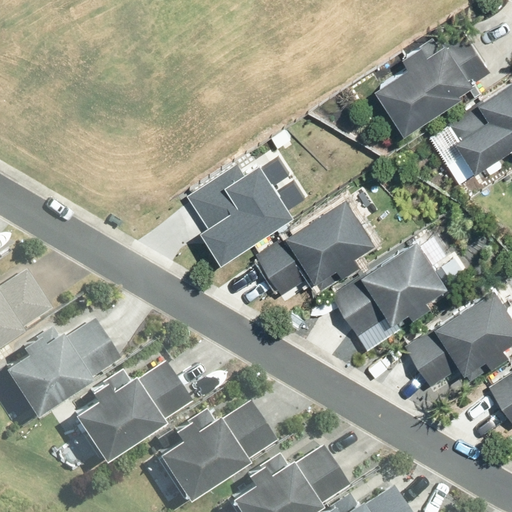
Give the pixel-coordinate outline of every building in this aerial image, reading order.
[(473,85),(490,73),(463,32),(425,57),(421,49),(403,62),(410,70),(376,93),(405,137),(443,113),(443,112),(462,100),(460,97),(474,87),(473,85)] [(511,74),(443,119),(473,166),(511,141),(511,74)] [(224,254),(292,209),(258,157),(243,167),(238,159),(188,191),(207,220),(203,223),(224,254)] [(375,237),(345,191),(284,230),(287,235),(258,253),(283,291),(311,272),(314,277),(336,262),(341,271),(358,260),(353,251),(375,237)] [(446,280),(416,234),(360,269),(361,271),(331,290),(357,331),(387,312),(389,316),(407,305),(412,313),(430,302),(425,293),(446,280)] [(0,334),(50,303),(24,262),(0,277),(0,334)] [(511,334),(511,309),(493,281),(433,320),(434,322),(405,341),(431,381),(460,362),(463,366),(485,352),(491,362),(509,350),(503,340),(511,334)] [(22,347),(1,361),(33,409),(119,353),(92,312),(62,331),(58,325),(55,327),(50,320),(18,341),(22,347)] [(93,392),(70,407),(100,453),(190,395),(164,356),(135,374),(130,368),(125,371),(120,364),(88,385),(93,392)] [(511,367),(489,382),(511,417),(511,367)] [(177,432),(155,446),(185,493),(275,436),(248,394),(219,413),(215,409),(210,412),(205,403),(172,424),(177,432)] [(249,478),(228,491),(241,511),(295,511),(345,481),(319,440),(292,457),(288,452),(283,455),(277,447),(243,469),(249,478)] [(314,511),(409,511),(390,481),(358,501),(355,495),(351,497),(346,490),(313,510),(314,511)]
